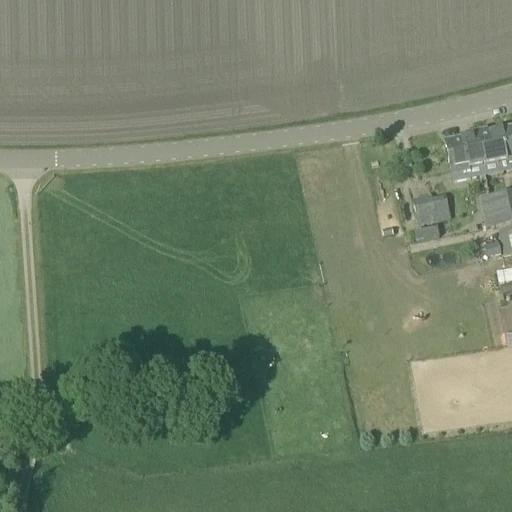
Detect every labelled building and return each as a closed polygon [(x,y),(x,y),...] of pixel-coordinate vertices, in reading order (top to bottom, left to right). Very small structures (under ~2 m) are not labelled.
[(480,171),(482,180),(500,177),(498,168),(499,167),(511,164),(511,130),(473,138),(480,171)] [(449,178),(480,171),(473,138),(442,145),(449,178)] [(485,233),(511,227),(511,193),(478,201),(485,233)] [(431,202),(430,198),(410,203),(417,230),(449,223),(444,199),(431,202)] [(497,246),(486,248),(489,260),(489,261),(500,258),(497,246)]
